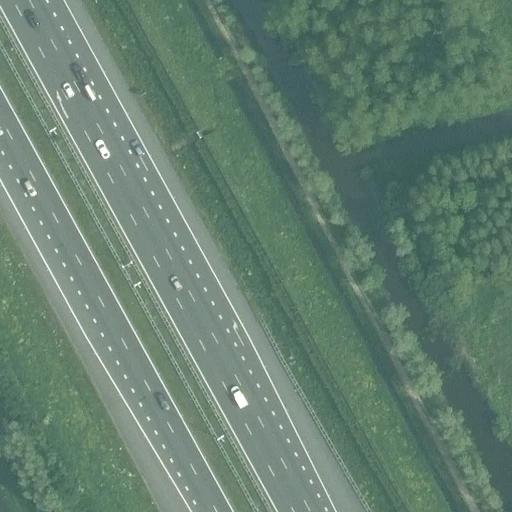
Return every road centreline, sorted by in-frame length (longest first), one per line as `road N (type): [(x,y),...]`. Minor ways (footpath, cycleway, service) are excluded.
road 1 (motorway): [(303,511),(20,0)]
road 2 (motorway): [(0,120),(213,511)]
